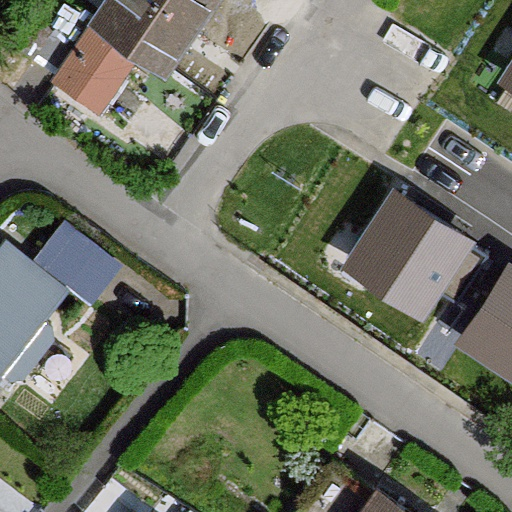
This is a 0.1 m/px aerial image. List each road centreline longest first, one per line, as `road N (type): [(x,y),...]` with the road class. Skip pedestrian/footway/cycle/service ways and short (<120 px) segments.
road 1 (residential): [(511,474),(245,290)]
road 2 (residential): [(245,290),(0,113)]
road 3 (residential): [(68,511),(245,290)]
